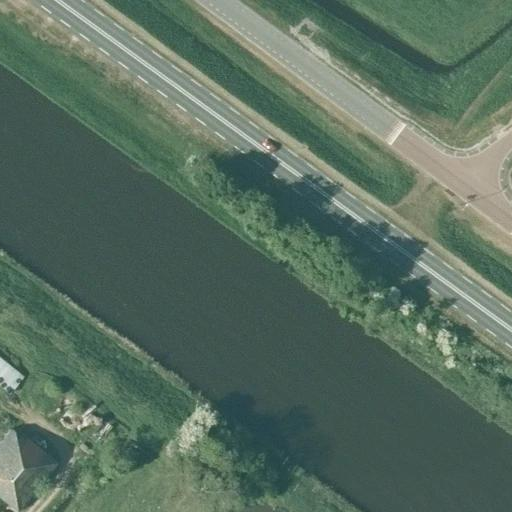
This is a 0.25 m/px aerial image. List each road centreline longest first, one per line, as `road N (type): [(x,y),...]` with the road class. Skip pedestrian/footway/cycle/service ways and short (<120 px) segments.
road 1 (primary): [(511,329),(56,0)]
road 2 (unclassified): [(213,0),(452,178)]
